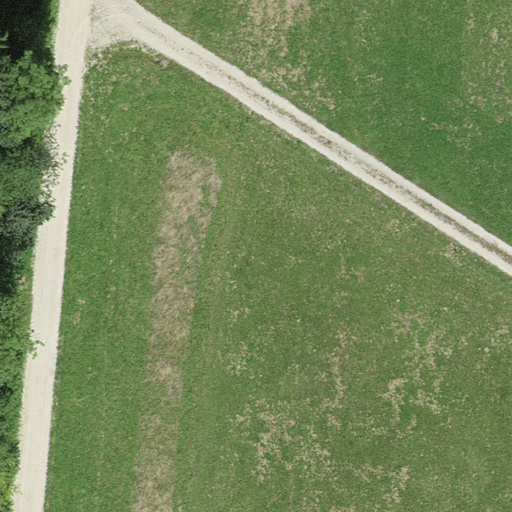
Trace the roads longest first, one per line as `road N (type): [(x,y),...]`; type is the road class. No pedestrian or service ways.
road 1 (track): [(28,511),(79,0)]
road 2 (track): [(511,258),(110,0)]
